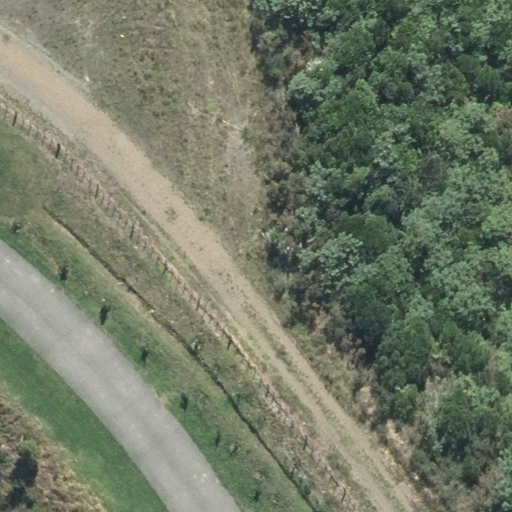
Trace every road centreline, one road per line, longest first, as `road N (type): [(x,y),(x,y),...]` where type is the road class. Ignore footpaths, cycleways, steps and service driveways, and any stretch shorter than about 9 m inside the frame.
road 1 (track): [(400,511),(255,303),(41,87),(0,60)]
road 2 (residential): [(0,319),(90,396),(178,511)]
